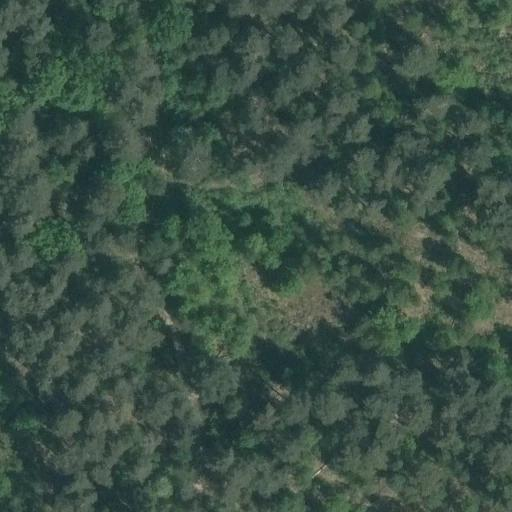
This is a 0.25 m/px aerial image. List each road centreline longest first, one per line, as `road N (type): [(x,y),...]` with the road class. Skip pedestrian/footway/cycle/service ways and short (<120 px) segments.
road 1 (track): [(140,0),(166,274)]
road 2 (track): [(200,511),(166,274)]
road 3 (track): [(166,274),(141,256),(0,223)]
